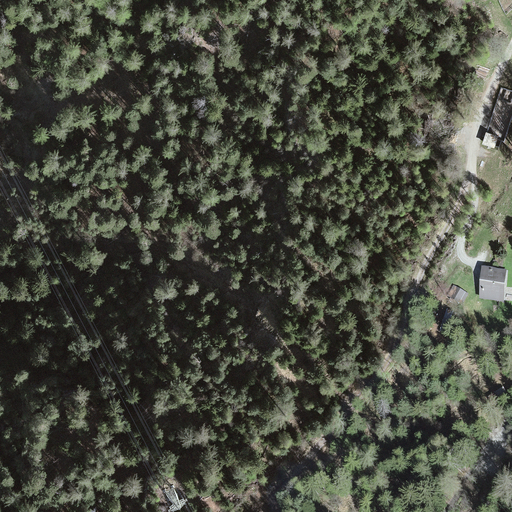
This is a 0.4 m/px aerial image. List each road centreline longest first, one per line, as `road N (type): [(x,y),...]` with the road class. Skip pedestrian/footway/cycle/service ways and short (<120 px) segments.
road 1 (residential): [(511,45),(485,99),(463,192),(410,296)]
road 2 (track): [(410,296),(397,365),(259,511)]
road 3 (track): [(471,157),(475,199),(460,246),(476,263),(487,237)]
